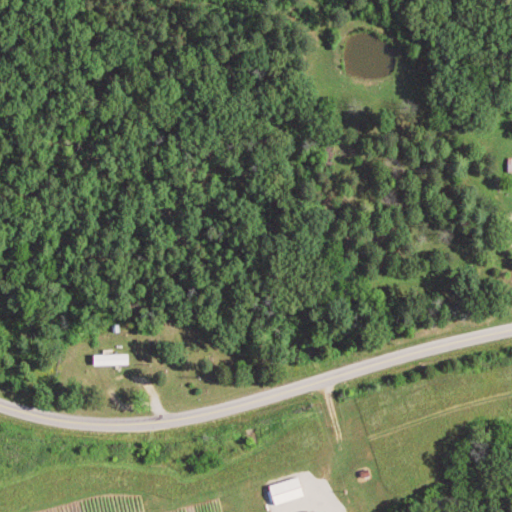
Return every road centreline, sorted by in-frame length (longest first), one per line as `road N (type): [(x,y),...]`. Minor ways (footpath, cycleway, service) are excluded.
road 1 (residential): [(511,325),(158,420),(83,420),(0,401)]
road 2 (track): [(511,394),(419,404),(357,437),(330,423)]
